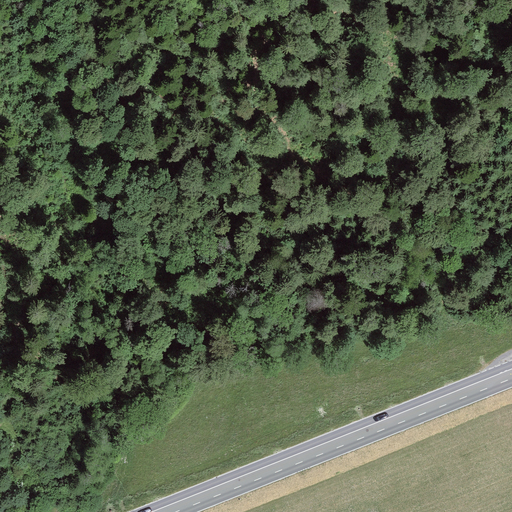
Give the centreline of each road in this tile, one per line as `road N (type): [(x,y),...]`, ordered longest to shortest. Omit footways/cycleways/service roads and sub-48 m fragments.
road 1 (primary): [(511,373),(164,511)]
road 2 (track): [(0,424),(16,417),(63,511)]
